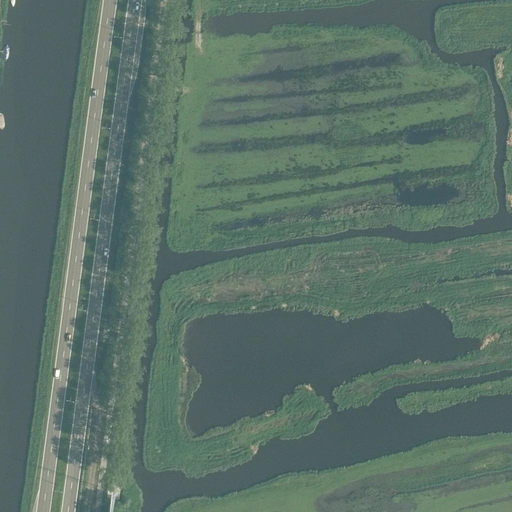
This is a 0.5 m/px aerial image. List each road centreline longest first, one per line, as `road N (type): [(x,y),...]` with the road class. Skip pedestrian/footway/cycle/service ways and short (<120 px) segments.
road 1 (trunk): [(109,0),(42,511)]
road 2 (trunk): [(68,511),(134,0)]
